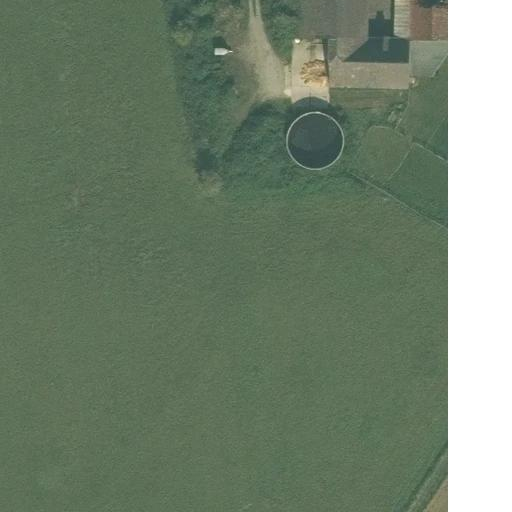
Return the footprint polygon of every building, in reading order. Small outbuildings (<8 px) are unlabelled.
[(289,0),(289,41),(327,41),(326,0),(289,0)] [(326,0),(327,41),(359,41),(359,38),(358,0),(326,0)] [(409,0),(410,38),(452,38),(451,0),(409,0)] [(431,73),(452,38),(410,38),(359,38),(359,41),(359,73),(407,73),(431,73)] [(327,73),(359,73),(359,41),(327,41),(327,73)] [(407,87),(407,73),(359,73),(327,73),(327,87),(407,87)] [(294,162),(305,169),(319,170),(331,164),(340,154),(342,140),(338,127),(329,118),(316,113),(302,116),(292,124),(286,137),(287,150),(294,162)]
